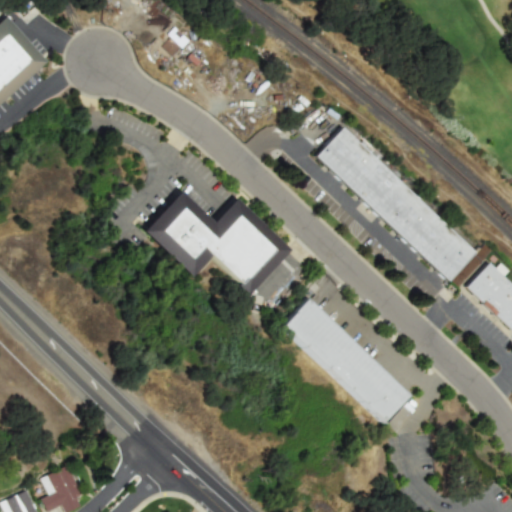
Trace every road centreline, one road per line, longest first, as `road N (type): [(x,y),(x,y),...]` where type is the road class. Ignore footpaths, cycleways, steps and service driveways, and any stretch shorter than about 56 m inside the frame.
road 1 (residential): [(511,434),(453,367),(214,140),(99,62)]
road 2 (secondary): [(227,511),(0,295)]
